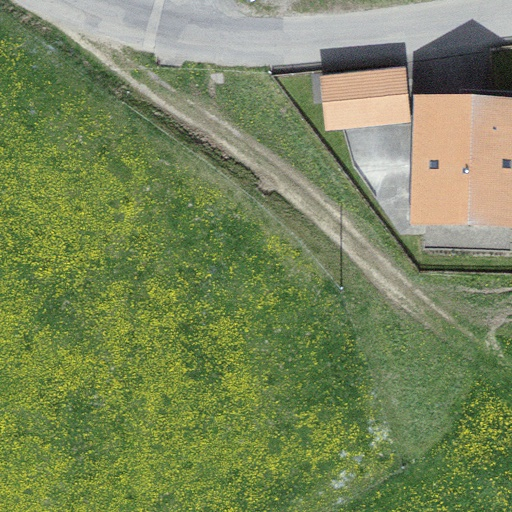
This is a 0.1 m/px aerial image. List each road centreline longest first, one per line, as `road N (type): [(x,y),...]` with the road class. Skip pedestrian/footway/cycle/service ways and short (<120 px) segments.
road 1 (track): [(511,404),(231,161),(70,53),(49,1)]
road 2 (tertiary): [(511,21),(279,45),(114,26),(44,0)]
